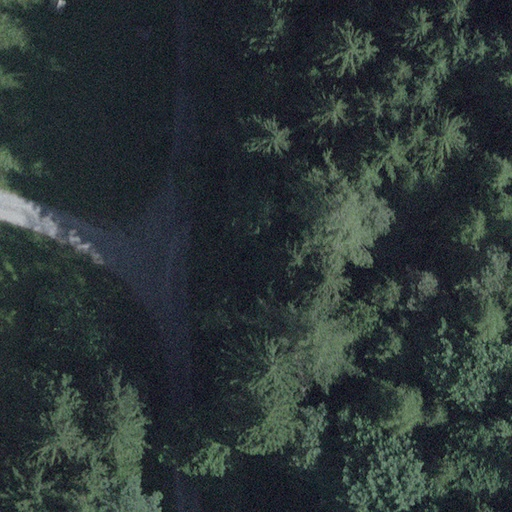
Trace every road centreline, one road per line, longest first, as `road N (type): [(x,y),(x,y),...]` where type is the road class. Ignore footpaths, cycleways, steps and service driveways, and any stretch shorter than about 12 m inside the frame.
road 1 (track): [(287,511),(283,474),(232,336),(146,251),(0,208)]
road 2 (track): [(213,0),(146,251)]
